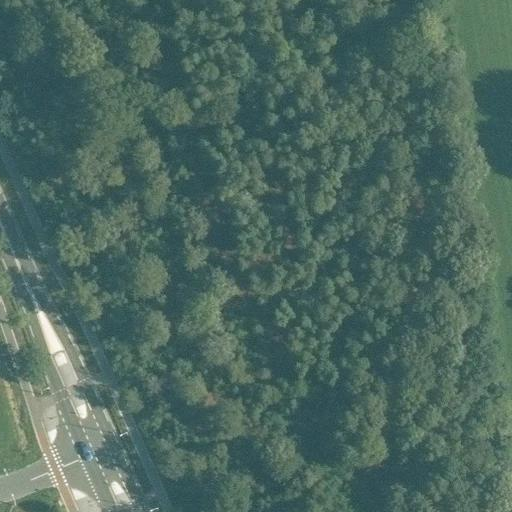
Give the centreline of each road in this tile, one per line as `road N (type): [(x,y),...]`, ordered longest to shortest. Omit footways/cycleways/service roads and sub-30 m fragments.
road 1 (secondary): [(26,280),(45,360),(87,458)]
road 2 (secondary): [(114,447),(26,280)]
